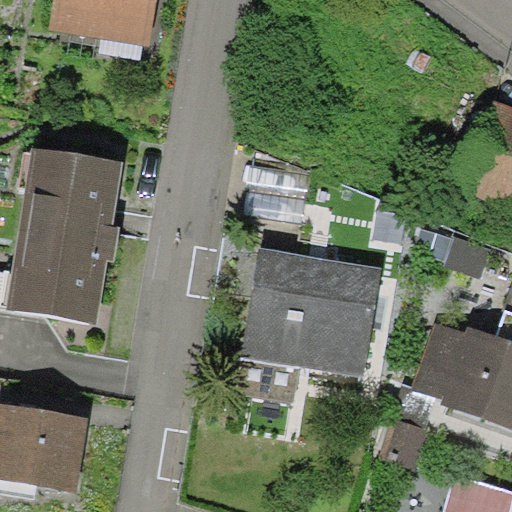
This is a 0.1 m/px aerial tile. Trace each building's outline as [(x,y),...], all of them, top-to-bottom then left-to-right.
[(55,0),(51,29),(149,46),(157,0),(55,0)] [(511,109),(499,104),(465,194),(511,211),(511,109)] [(123,162),(32,147),(31,152),(25,188),(12,273),(6,306),(5,310),(96,324),(106,260),(114,262),(117,243),(119,227),(113,226),(123,162)] [(25,188),(31,152),(24,151),(18,187),(25,188)] [(491,249),(453,236),(443,267),(481,279),(491,249)] [(381,267),(259,248),(250,306),(242,357),(364,376),(381,267)] [(0,305),(6,306),(12,273),(6,272),(0,304),(0,305)] [(511,285),(503,309),(505,310),(511,312),(511,285)] [(511,312),(505,310),(496,336),(511,341),(511,312)] [(511,341),(496,336),(468,326),(466,332),(435,322),(412,389),(441,399),(439,405),(511,429),(511,341)] [(89,418),(0,403),(0,479),(36,486),(77,492),(83,454),(89,418)] [(427,431),(392,418),(377,459),(412,472),(427,431)] [(445,511),(509,511),(511,502),(511,490),(456,476),(445,511)] [(0,492),(34,498),(36,486),(0,479),(0,492)]
